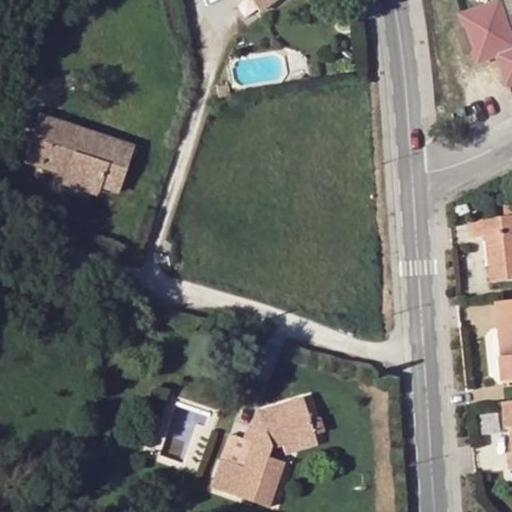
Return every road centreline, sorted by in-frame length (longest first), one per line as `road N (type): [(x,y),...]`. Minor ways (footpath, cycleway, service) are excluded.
road 1 (tertiary): [(441,511),(418,177)]
road 2 (unknown): [(141,285),(232,13)]
road 3 (tertiary): [(418,177),(399,0)]
